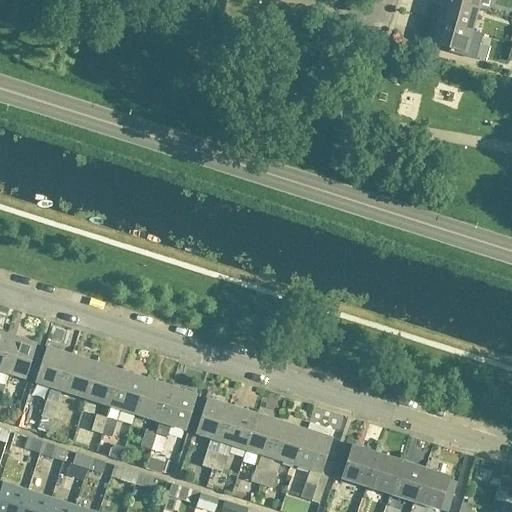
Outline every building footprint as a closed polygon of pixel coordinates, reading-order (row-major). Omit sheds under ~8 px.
[(442,0),(443,1),(478,11),(480,0),(442,0)] [(478,11),(443,1),(436,23),(471,32),(478,11)] [(482,35),(471,32),(436,23),(430,45),(465,55),(468,43),(479,46),(482,35)] [(0,364),(9,336),(0,333),(0,364)] [(9,336),(0,364),(0,371),(8,375),(25,380),(36,345),(9,336)] [(47,349),(36,384),(60,392),(71,356),(47,349)] [(71,356),(60,392),(84,399),(95,364),(71,356)] [(95,364),(84,399),(108,407),(120,372),(95,364)] [(134,415),(145,380),(120,372),(108,407),(134,415)] [(145,380),(134,415),(158,423),(170,388),(145,380)] [(158,423),(155,435),(154,435),(149,451),(160,455),(169,426),(184,431),(196,396),(170,388),(158,423)] [(45,400),(40,416),(51,420),(56,403),(46,400),(45,400)] [(205,451),(200,468),(210,470),(231,408),(206,400),(195,435),(209,440),(205,451)] [(56,403),(51,420),(61,423),(66,407),(56,403)] [(226,458),(230,446),(245,451),(256,416),(231,408),(210,470),(218,473),(221,474),(227,458),(226,458)] [(48,429),(51,420),(40,416),(37,425),(48,429)] [(90,432),(100,435),(105,419),(95,416),(90,432)] [(260,456),(256,467),(255,467),(250,484),(261,487),(281,424),(256,416),(245,451),(260,456)] [(111,439),(116,423),(105,419),(100,435),(111,439)] [(281,424),(261,487),(271,490),(276,474),(280,462),(295,467),(306,432),(281,424)] [(149,451),(154,435),(144,432),(139,448),(149,451)] [(299,499),(310,503),(318,505),(327,477),(320,475),(331,439),(306,432),(295,467),(308,471),(305,483),(304,483),(299,499)] [(38,455),(42,444),(27,439),(23,450),(38,455)] [(42,444),(38,455),(55,461),(59,449),(42,444)] [(365,487),(375,453),(351,446),(340,480),(365,487)] [(389,495),(399,461),(375,453),(365,487),(389,495)] [(86,471),(90,459),(74,454),(71,466),(86,471)] [(90,459),(86,471),(101,476),(105,464),(90,459)] [(164,464),(157,462),(148,459),(145,469),(162,474),(164,464)] [(399,461),(389,495),(413,502),(424,468),(399,461)] [(424,468),(413,502),(440,510),(450,476),(424,468)] [(134,486),(138,475),(121,469),(118,481),(134,486)] [(138,475),(134,486),(149,491),(153,479),(138,475)] [(0,511),(19,511),(26,491),(2,483),(0,490),(0,511)] [(168,491),(167,497),(180,501),(184,489),(171,485),(168,491)] [(511,511),(511,491),(496,488),(493,501),(505,505),(502,511),(511,511)] [(180,501),(195,506),(199,494),(184,489),(180,501)] [(26,491),(19,511),(46,511),(50,499),(26,491)] [(201,511),(213,511),(217,500),(199,494),(195,506),(194,510),(201,511)] [(50,499),(46,511),(72,511),(74,506),(50,499)] [(224,502),(220,511),(245,511),(247,510),(224,502)]
